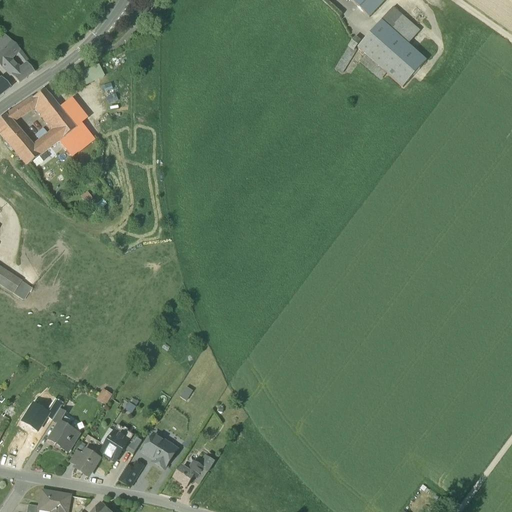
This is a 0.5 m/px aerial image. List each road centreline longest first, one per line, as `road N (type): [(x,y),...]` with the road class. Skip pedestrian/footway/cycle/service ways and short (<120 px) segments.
road 1 (residential): [(202,511),(28,476)]
road 2 (tertiary): [(122,0),(67,60),(0,108)]
